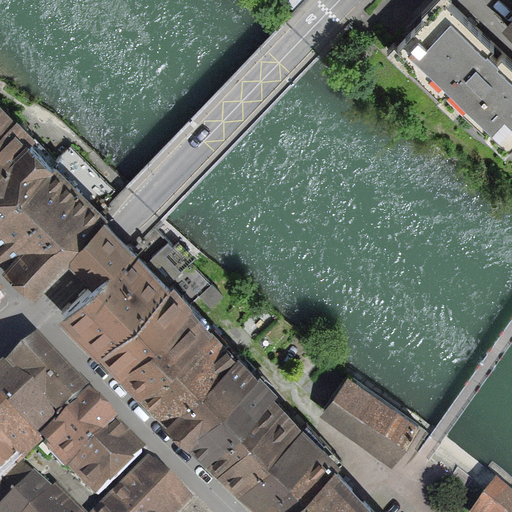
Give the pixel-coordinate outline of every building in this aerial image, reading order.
[(280,0),(290,11),(300,0),(280,0)] [(511,57),(450,0),(422,0),(386,39),(505,149),(511,141),(511,57)] [(511,21),(503,32),(511,39),(511,21)] [(68,262),(103,223),(107,218),(56,165),(52,170),(29,146),(36,139),(17,118),(16,119),(0,103),(0,263),(4,267),(1,270),(31,299),(68,262)] [(107,227),(103,223),(68,262),(76,272),(91,287),(94,290),(131,251),(127,248),(115,236),(107,227)] [(167,287),(131,251),(94,290),(60,321),(96,354),(98,351),(112,368),(131,390),(138,399),(146,406),(158,417),(167,426),(169,424),(182,437),(188,443),(189,442),(192,446),(207,462),(211,462),(216,468),(233,483),(254,504),(261,511),(285,511),(332,469),(318,456),(329,447),(276,397),(283,391),(263,370),(259,374),(240,354),(239,354),(216,333),(220,330),(176,279),(167,287)] [(0,471),(29,443),(38,451),(41,448),(97,502),(120,478),(145,452),(85,395),(88,393),(81,385),(37,340),(7,369),(4,365),(0,368),(0,471)] [(349,371),(322,409),(393,459),(420,420),(349,371)] [(22,458),(0,478),(0,511),(87,511),(78,503),(57,483),(53,487),(22,458)] [(128,483),(98,511),(180,511),(193,500),(152,459),(128,483)] [(370,511),(357,497),(332,469),(285,511),(370,511)] [(511,511),(511,493),(502,485),(479,511),(511,511)]
